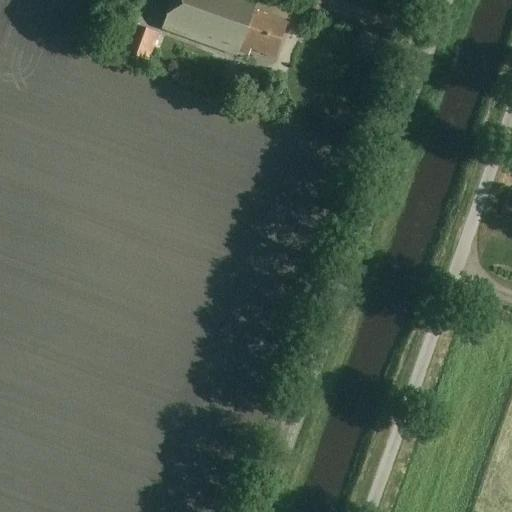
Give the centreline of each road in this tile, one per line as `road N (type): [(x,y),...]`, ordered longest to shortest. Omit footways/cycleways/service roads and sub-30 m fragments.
road 1 (tertiary): [(260,511),(444,0)]
road 2 (unclassified): [(369,511),(511,109)]
